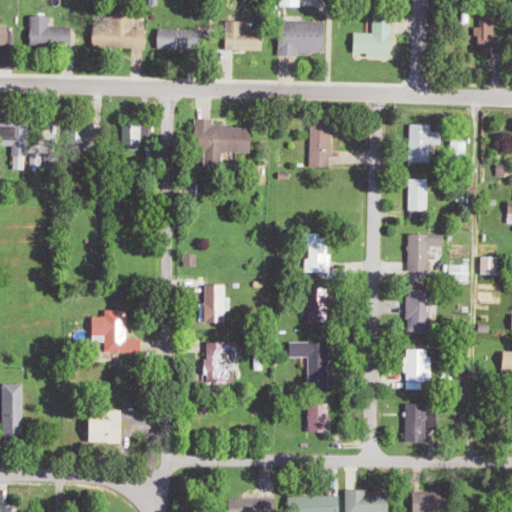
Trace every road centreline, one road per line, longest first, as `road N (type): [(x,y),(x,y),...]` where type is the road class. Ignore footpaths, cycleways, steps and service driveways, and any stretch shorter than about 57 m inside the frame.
road 1 (residential): [(511,96),(0,81)]
road 2 (residential): [(368,463),(374,94)]
road 3 (residential): [(511,463),(193,458),(144,469)]
road 4 (residential): [(167,273),(166,88)]
road 5 (residential): [(144,469),(115,476),(0,473)]
